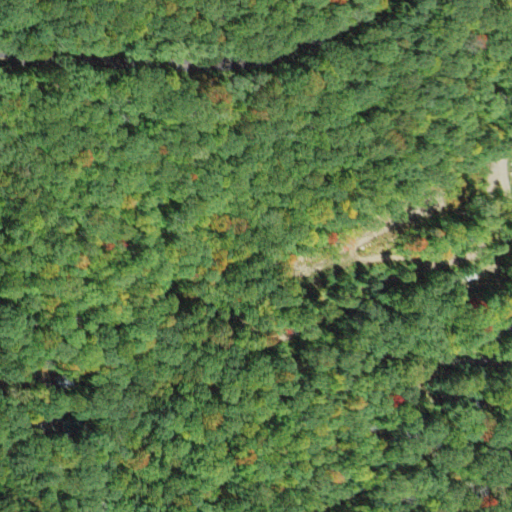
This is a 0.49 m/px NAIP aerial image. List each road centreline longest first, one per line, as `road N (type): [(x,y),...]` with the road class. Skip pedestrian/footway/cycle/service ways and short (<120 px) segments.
road 1 (residential): [(462,310),(411,327),(335,324),(285,340),(266,377),(260,425),(222,497),(192,511)]
road 2 (tertiary): [(0,57),(238,62),(319,39),(369,0)]
road 3 (residential): [(462,310),(490,264),(490,217),(474,179),(480,113)]
